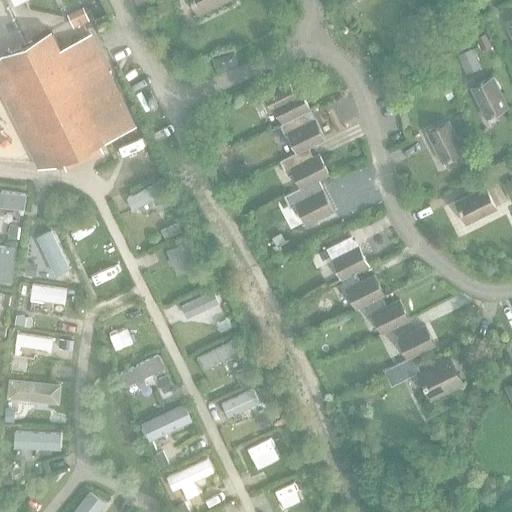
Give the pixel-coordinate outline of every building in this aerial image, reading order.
[(194,0),(201,13),(226,0),(194,0)] [(3,54),(56,164),(105,140),(51,30),(3,54)] [(471,86),(487,117),(507,107),(492,76),(471,86)] [(272,103),(281,122),(309,108),(300,89),(272,103)] [(296,152),(307,147),(324,139),(315,119),(287,133),(296,152)] [(427,131),(442,161),(463,151),(448,120),(427,131)] [(300,187),(310,182),(328,173),(318,154),(312,157),(307,147),(296,152),(280,161),(287,175),(292,172),(300,187)] [(132,209),(164,193),(158,181),(126,197),(132,209)] [(310,182),(300,187),(289,192),(304,222),(332,209),(323,189),(315,193),(310,182)] [(455,202),(465,223),(496,208),(485,186),(455,202)] [(0,205),(20,208),(22,194),(0,191),(0,205)] [(341,278),(355,271),(369,265),(359,246),(354,234),(310,255),(316,267),(331,259),(341,278)] [(87,242),(106,282),(118,276),(99,236),(87,242)] [(70,270),(55,237),(45,242),(53,261),(48,263),(52,271),(57,269),(60,274),(70,270)] [(160,265),(190,250),(184,238),(153,253),(160,265)] [(15,247),(0,245),(0,279),(12,281),(15,247)] [(356,308),(366,303),(381,296),(384,295),(374,275),(360,282),(355,271),(341,278),(356,308)] [(30,298),(64,303),(66,288),(32,284),(30,298)] [(188,318),(214,305),(208,292),(182,305),(188,318)] [(381,296),(366,303),(381,333),(409,319),(399,300),(386,306),(381,296)] [(113,327),(138,316),(133,306),(108,317),(113,327)] [(397,339),(407,358),(435,345),(425,325),(397,339)] [(15,344),(50,349),(52,338),(17,332),(15,344)] [(202,370),(238,352),(232,339),(196,357),(202,370)] [(125,385),(164,366),(157,353),(119,372),(125,385)] [(418,370),(432,398),(460,385),(446,356),(418,370)] [(241,387),(253,381),(245,366),(234,372),(241,387)] [(7,397),(58,402),(60,383),(9,378),(7,397)] [(219,414),(258,398),(252,385),(214,401),(219,414)] [(149,440),(192,419),(183,401),(141,422),(149,440)] [(60,431),(20,429),(19,443),(59,444),(60,431)] [(250,455),(274,443),(269,433),(245,444),(250,455)] [(172,489),(213,470),(207,458),(166,477),(172,489)] [(295,476),(264,491),(270,502),(285,495),(285,496),(295,492),(294,491),(301,488),(295,476)] [(97,511),(105,502),(89,490),(71,511),(97,511)]
